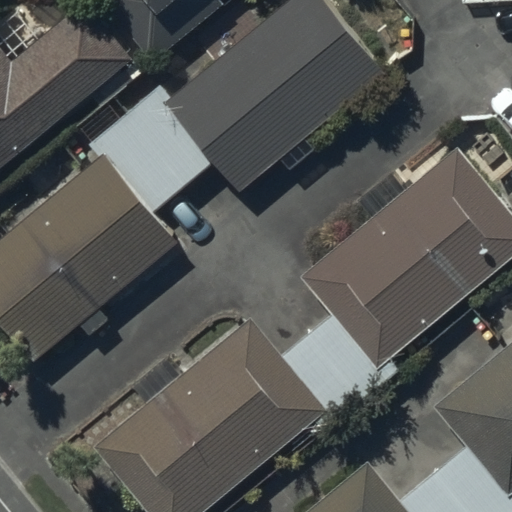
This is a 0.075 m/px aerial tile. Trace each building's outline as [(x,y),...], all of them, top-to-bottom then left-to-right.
[(0,156),(135,46),(97,0),(72,0),(14,48),(0,31),(0,156)] [(97,148),(0,227),(0,312),(33,353),(78,315),(88,327),(107,311),(96,297),(176,231),(153,203),(214,152),(239,182),(277,150),(288,163),(315,140),(305,129),(384,63),(331,0),(275,0),(169,88),(158,76),(87,135),(97,148)] [(107,0),(152,54),(213,5),(214,5),(220,0),(107,0)] [(355,192),(369,210),(300,268),(331,304),(281,345),(249,307),(181,365),(167,348),(130,378),(145,396),(92,440),(151,511),(191,511),(311,411),(323,424),(399,360),(390,350),(511,246),(511,203),(456,137),(405,180),(390,162),(355,192)] [(368,450),(292,511),(504,511),(511,506),(511,331),(431,397),(464,437),(401,489),(368,450)]
